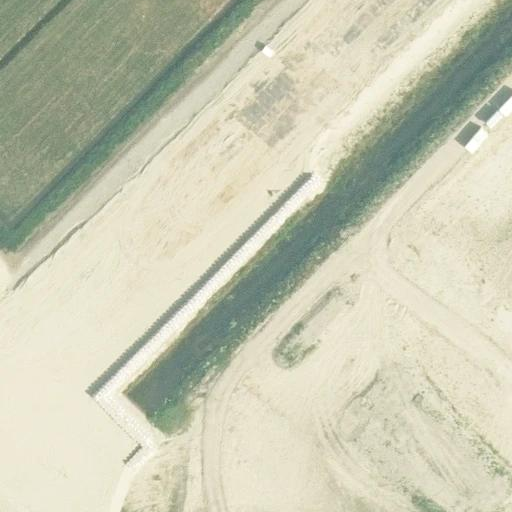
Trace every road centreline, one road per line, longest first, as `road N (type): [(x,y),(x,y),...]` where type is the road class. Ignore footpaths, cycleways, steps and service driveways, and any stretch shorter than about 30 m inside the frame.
road 1 (tertiary): [(444,0),(0,474)]
road 2 (residential): [(223,511),(210,452),(219,395),(358,255)]
road 3 (residential): [(358,255),(511,94)]
road 4 (residential): [(511,377),(358,255)]
